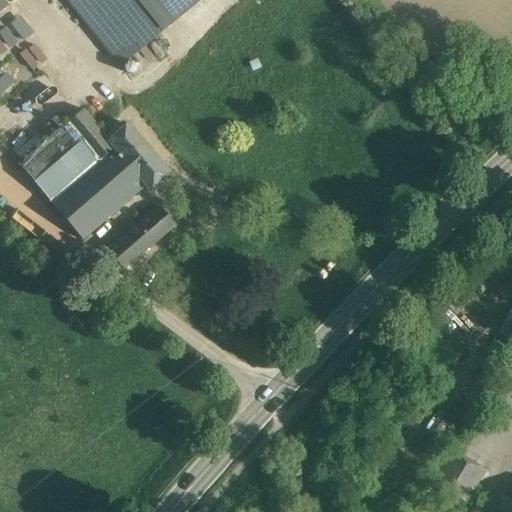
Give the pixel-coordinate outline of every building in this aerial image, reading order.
[(64,0),(119,67),(201,0),(64,0)] [(0,29),(0,51),(30,33),(20,17),(0,29)] [(37,40),(18,52),(28,68),(47,56),(37,40)] [(0,87),(13,76),(4,67),(0,70),(0,87)] [(107,124),(99,132),(81,112),(78,114),(64,126),(97,163),(51,203),(82,238),(142,186),(106,144),(117,135),(107,124)] [(64,126),(17,167),(51,203),(97,163),(64,126)] [(169,174),(127,126),(117,135),(106,144),(142,186),(142,185),(148,192),(169,174)] [(161,209),(108,252),(122,269),(174,226),(161,209)] [(484,472),(451,452),(432,483),(465,503),(484,472)] [(441,511),(432,502),(422,511),(441,511)]
